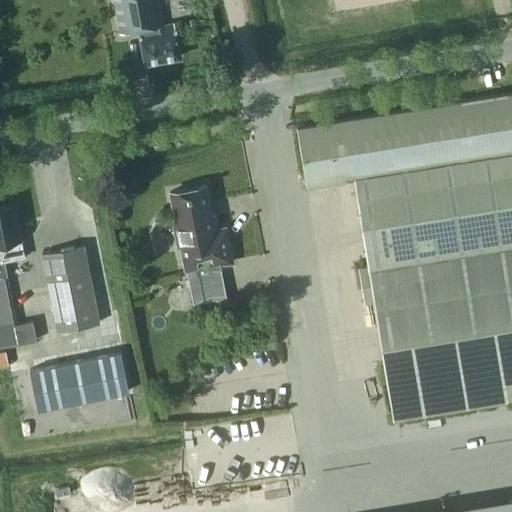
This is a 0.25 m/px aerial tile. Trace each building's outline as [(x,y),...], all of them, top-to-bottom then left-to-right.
[(161,26),(156,0),(113,0),(120,34),(138,31),(144,64),(179,57),(173,24),(161,26)] [(371,289),(392,420),(511,400),(511,92),(296,127),(306,186),(354,179),(368,267),(359,268),(362,290),(371,289)] [(210,216),(204,186),(169,193),(185,272),(186,272),(190,293),(191,293),(193,307),(226,300),(219,265),(232,263),(225,228),(216,230),(213,215),(210,216)] [(20,239),(13,204),(0,206),(0,247),(3,262),(23,258),(20,239)] [(97,323),(81,245),(41,253),(57,331),(97,323)] [(0,276),(0,347),(36,341),(32,321),(17,324),(14,325),(4,276),(0,276)] [(44,367),(29,370),(37,410),(52,407),(52,406),(62,404),(63,405),(104,396),(103,395),(114,393),(114,394),(129,391),(121,352),(106,355),(107,356),(96,358),(96,357),(54,365),(55,366),(44,369),(44,367)] [(511,511),(511,494),(405,511),(511,511)]
